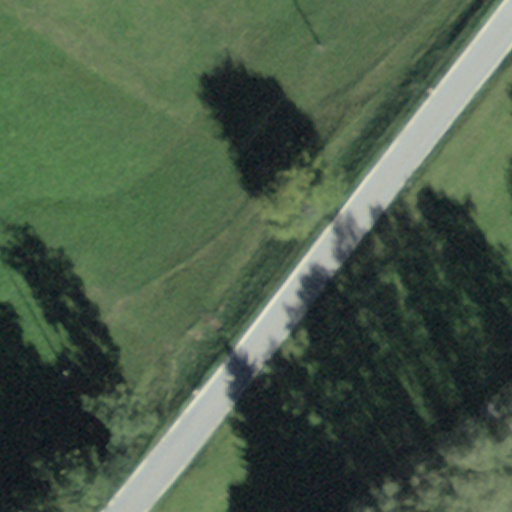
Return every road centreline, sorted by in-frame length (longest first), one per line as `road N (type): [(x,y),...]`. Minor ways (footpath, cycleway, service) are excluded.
road 1 (residential): [(511,26),(124,511)]
road 2 (residential): [(371,511),(511,407)]
